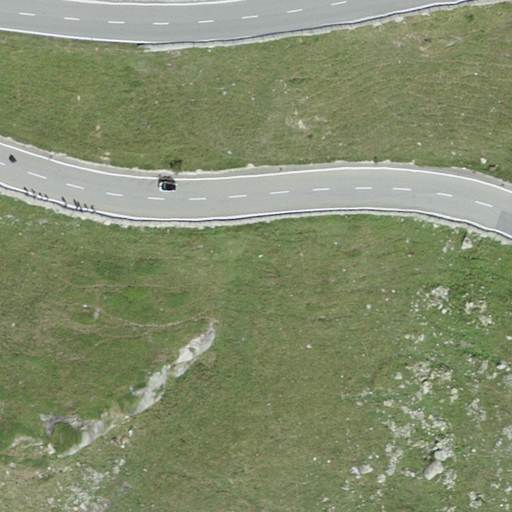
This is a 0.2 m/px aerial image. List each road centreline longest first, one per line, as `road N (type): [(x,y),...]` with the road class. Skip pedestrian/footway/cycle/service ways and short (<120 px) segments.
road 1 (primary): [(0,163),(147,197),(409,189),(511,213)]
road 2 (primary): [(349,0),(182,22),(0,11)]
